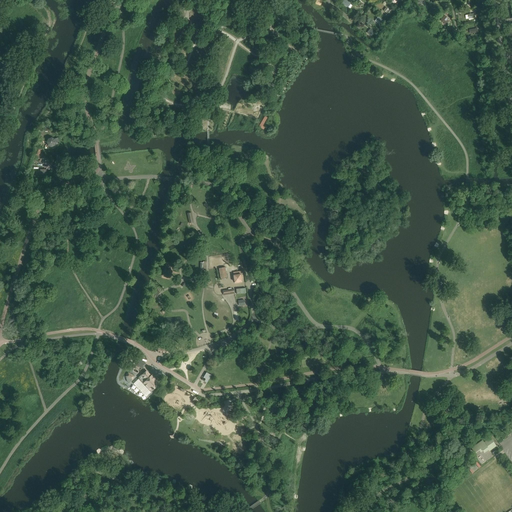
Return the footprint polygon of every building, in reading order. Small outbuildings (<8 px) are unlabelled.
[(451,20),(445,17),(441,23),(447,26),(451,20)] [(265,116),(259,127),(262,128),(268,117),(265,116)] [(55,139),(52,138),(48,139),(47,142),(48,146),(51,147),(53,147),(53,146),(55,146),(56,142),(59,141),(58,138),(55,139)] [(33,157),(41,160),(43,156),(40,155),(42,149),(37,147),(35,152),(33,157)] [(166,264),(163,276),(168,278),(172,266),(166,264)] [(219,269),(221,280),(227,278),(225,267),(219,269)] [(240,271),(233,273),(235,284),(242,283),(240,271)] [(137,365),(142,368),(145,363),(140,360),(137,365)] [(142,374),(139,378),(144,383),(152,392),(153,390),(155,389),(159,385),(160,384),(159,382),(157,381),(152,375),(151,376),(147,371),(143,375),(142,374)] [(207,372),(203,378),(206,379),(204,381),(204,382),(207,383),(212,376),(211,375),(207,372)] [(472,449),(475,453),(479,451),(481,453),(483,451),(485,453),(489,449),(490,451),(496,446),(491,438),(484,443),(483,441),(472,449)] [(478,462),(472,466),(474,471),(481,467),(478,462)]
